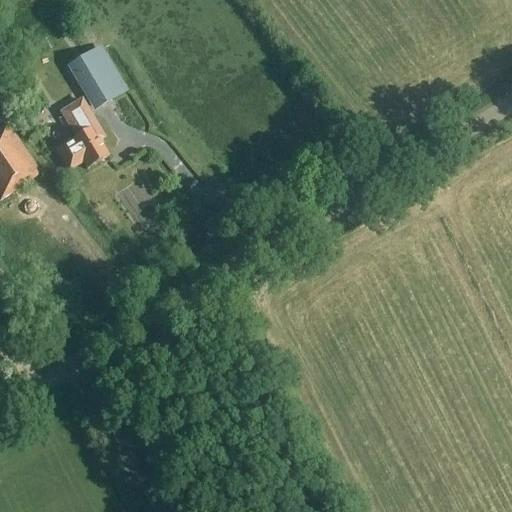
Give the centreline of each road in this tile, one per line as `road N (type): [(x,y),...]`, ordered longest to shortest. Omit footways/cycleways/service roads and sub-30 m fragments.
road 1 (unclassified): [(0,411),(511,105)]
road 2 (track): [(137,511),(58,376)]
